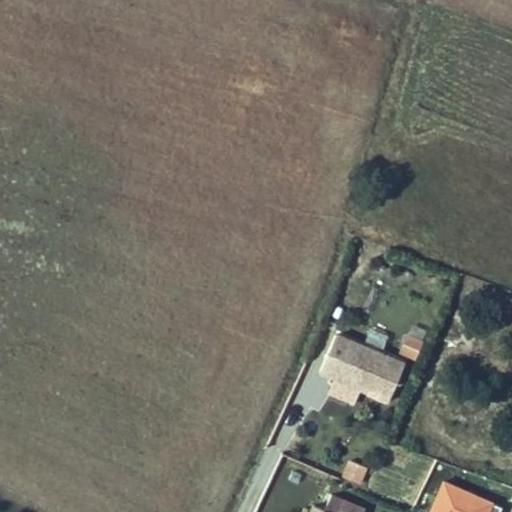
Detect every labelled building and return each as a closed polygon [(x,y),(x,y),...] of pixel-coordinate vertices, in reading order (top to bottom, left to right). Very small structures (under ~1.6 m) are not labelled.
[(382,349),(386,333),(367,328),(362,343),(382,349)] [(388,400),(403,363),(335,334),(319,371),(335,377),(329,392),(353,403),(360,388),(388,400)] [(414,358),(421,342),(407,336),(400,353),(407,356),(414,358)] [(362,485),(367,471),(350,465),(345,479),(362,485)] [(496,511),(498,507),(447,484),(434,511),(496,511)] [(362,511),(330,498),(323,511),(319,511),(312,508),(310,511),(362,511)]
